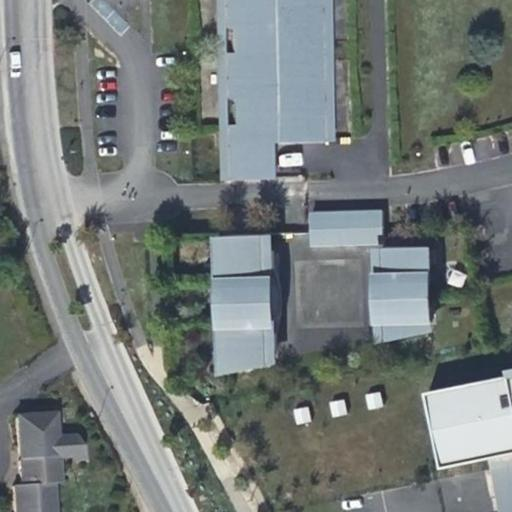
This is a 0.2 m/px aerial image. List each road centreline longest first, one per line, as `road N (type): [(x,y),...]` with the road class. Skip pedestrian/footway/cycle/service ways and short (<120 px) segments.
road 1 (tertiary): [(25,0),(40,203)]
road 2 (tertiary): [(95,354),(175,511)]
road 3 (tertiary): [(40,203),(32,241),(68,333),(95,354)]
road 4 (tertiary): [(95,354),(96,313),(63,224),(40,203)]
